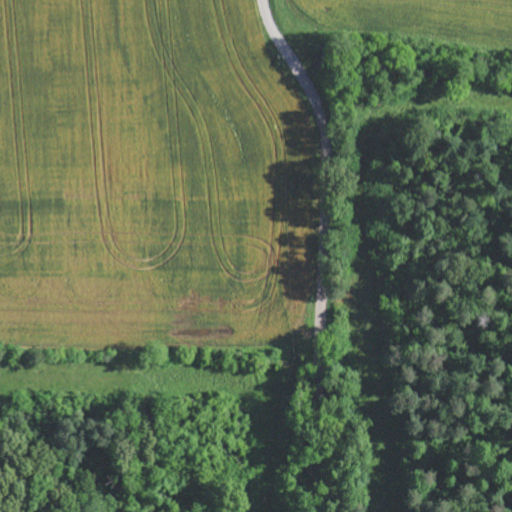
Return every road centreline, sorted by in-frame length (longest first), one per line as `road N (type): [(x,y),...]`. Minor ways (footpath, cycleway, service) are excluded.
road 1 (residential): [(321,298),(326,140),(265,0)]
road 2 (residential): [(313,511),(321,298)]
